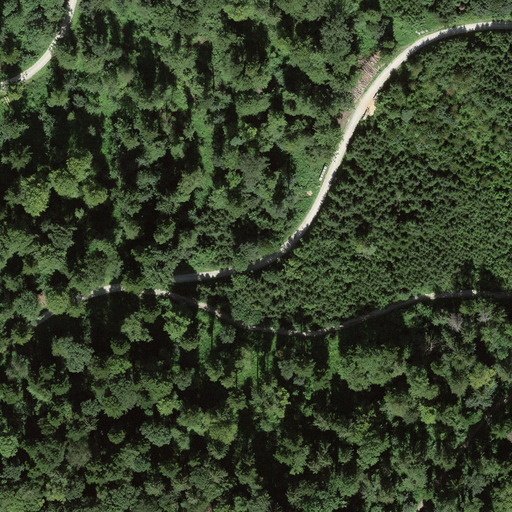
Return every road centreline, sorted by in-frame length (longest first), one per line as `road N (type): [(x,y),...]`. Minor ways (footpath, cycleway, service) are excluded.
road 1 (track): [(511,28),(429,40),(402,55),(375,81),(316,205),(275,256),(111,297),(0,357)]
road 2 (track): [(162,285),(274,326),(360,324),(405,304),(511,301)]
road 3 (track): [(414,511),(511,403)]
road 4 (track): [(0,83),(61,47),(82,0)]
